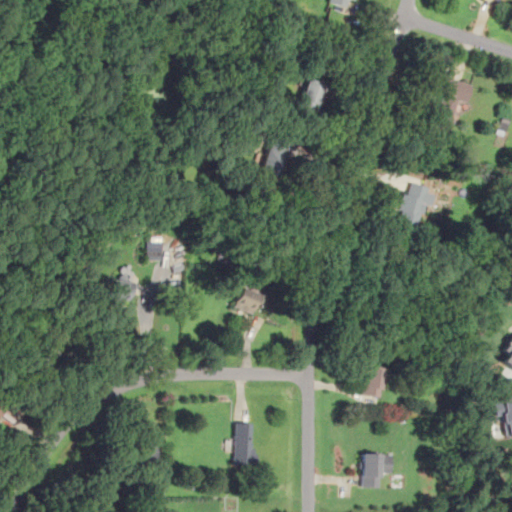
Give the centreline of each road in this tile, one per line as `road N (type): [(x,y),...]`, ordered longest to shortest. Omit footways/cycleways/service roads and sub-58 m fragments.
road 1 (residential): [(307,511),(307,374),(318,284),(406,0)]
road 2 (residential): [(307,374),(171,374),(128,382),(64,424),(9,511)]
